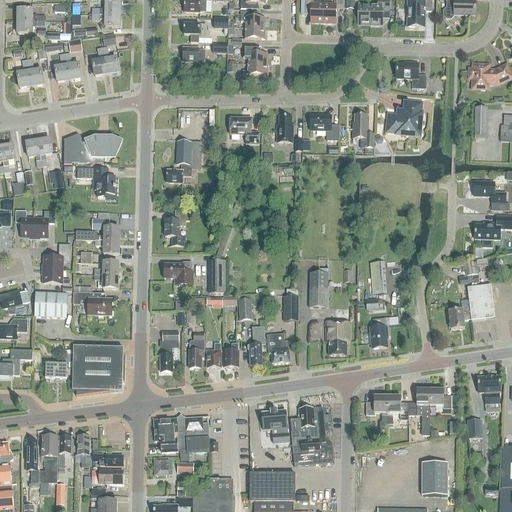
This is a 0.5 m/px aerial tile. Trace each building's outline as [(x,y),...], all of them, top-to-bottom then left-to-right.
[(87,0),(72,0),(72,17),(79,17),(79,6),(87,6),(87,0)] [(265,0),(245,0),(246,0),(240,0),(240,11),(246,11),(246,5),(265,5),(265,0)] [(312,0),(304,0),(305,15),(311,15),(310,25),(323,25),(323,5),(313,5),(312,0)] [(323,5),(323,25),(335,25),(335,11),(343,11),(343,0),(335,0),(335,5),(323,5)] [(345,0),(345,11),(354,11),(354,0),(345,0)] [(407,29),(424,29),(425,13),(432,13),(431,0),(421,0),(422,3),(407,3),(407,29)] [(443,12),(443,17),(446,20),(451,20),(454,17),(474,18),(475,3),(458,2),(458,0),(445,0),(445,2),(446,2),(446,9),(443,12)] [(184,1),(184,14),(199,14),(200,13),(205,13),(206,2),(200,2),(200,1),(184,1)] [(370,7),(370,26),(382,26),(382,13),(388,13),(389,1),(378,1),(378,8),(370,7)] [(92,10),(92,16),(105,16),(120,17),(120,5),(105,4),(105,11),(92,10)] [(357,26),(370,26),(370,7),(358,7),(357,26)] [(45,23),(45,17),(32,17),(32,11),(17,11),(17,23),(32,23),(37,23),(45,23)] [(245,23),(245,30),(264,30),(265,20),(258,19),(258,13),(240,13),(240,23),(245,23)] [(105,16),(92,16),(92,22),(100,23),(100,21),(105,21),(105,29),(120,29),(120,17),(105,16)] [(214,30),(228,31),(229,20),(214,20),(214,30)] [(32,23),(17,23),(17,35),(32,35),(32,23)] [(191,44),(190,44),(199,44),(199,40),(210,40),(210,32),(206,32),(206,26),(199,26),(184,25),(183,36),(191,36),(191,44)] [(264,30),(245,30),(245,41),(264,41),(264,30)] [(115,36),(103,38),(104,46),(116,44),(115,36)] [(68,43),(70,55),(83,52),(81,41),(68,43)] [(227,48),(227,46),(213,45),(213,54),(227,55),(227,48)] [(108,49),(103,50),(104,61),(107,76),(118,74),(116,59),(110,60),(108,49)] [(248,60),(248,66),(267,66),(268,56),(260,55),(261,49),(243,49),(243,59),(248,60)] [(104,61),(103,50),(97,51),(99,62),(92,63),(95,78),(107,76),(104,61)] [(183,50),(183,63),(198,64),(198,62),(205,62),(205,51),(199,51),(199,50),(183,50)] [(21,51),(13,52),(14,59),(22,58),(21,51)] [(38,52),(39,62),(46,61),(45,51),(38,52)] [(72,66),(71,62),(70,55),(65,56),(66,63),(69,82),(81,80),(78,65),(72,66)] [(69,82),(66,63),(65,56),(59,57),(60,64),(61,63),(62,68),(55,69),(57,84),(69,82)] [(31,88),(43,86),(41,71),(33,72),(33,68),(32,61),(27,62),(28,69),(31,88)] [(411,91),(426,91),(426,77),(418,77),(418,65),(410,65),(410,66),(396,66),(396,80),(412,81),(411,91)] [(267,66),(248,66),(248,72),(243,72),(242,83),(248,83),(248,77),(267,77),(267,66)] [(497,85),(511,79),(506,67),(494,73),(488,73),(488,67),(473,67),(473,71),(470,71),(469,80),(473,80),(473,90),(480,90),(480,92),(485,92),(485,90),(487,90),(487,85),(497,85)] [(23,74),(17,75),(19,90),(31,88),(28,69),(24,69),(22,70),(23,74)] [(395,134),(395,135),(419,138),(421,114),(420,114),(421,105),(404,103),(404,112),(398,112),(397,117),(388,117),(386,133),(395,134)] [(474,139),(486,139),(487,110),(475,110),(474,139)] [(310,117),(310,132),(326,132),(326,142),(339,143),(339,127),(331,127),(331,117),(323,117),(310,117)] [(374,156),(374,150),(374,135),(368,135),(368,124),(367,124),(367,117),(354,117),(354,124),(353,124),(352,140),(361,140),(365,140),(365,150),(365,156),(374,156)] [(511,117),(504,117),(504,127),(501,127),(500,143),(511,143),(511,117)] [(291,118),(279,118),(279,127),(277,127),(276,144),(292,144),(293,131),(291,131),(291,118)] [(251,120),(230,119),(230,136),(246,137),(246,146),(259,146),(259,134),(251,134),(251,120)] [(64,166),(72,166),(72,164),(103,165),(103,164),(103,159),(116,160),(116,159),(115,159),(122,143),(113,139),(113,135),(95,135),(95,139),(82,144),(79,137),(78,136),(77,136),(64,141),(64,166)] [(50,141),(38,142),(42,169),(47,168),(46,161),(45,156),(52,155),(50,141)] [(36,158),(36,163),(37,170),(42,169),(38,142),(26,144),(28,159),(36,158)] [(167,172),(166,185),(182,185),(183,178),(191,178),(191,173),(190,173),(190,171),(200,171),(200,160),(205,161),(206,145),(177,144),(176,166),(183,166),(183,172),(167,172)] [(12,146),(0,148),(0,149),(2,163),(3,168),(4,175),(5,180),(10,179),(9,175),(10,174),(8,162),(14,161),(12,146)] [(77,170),(77,180),(95,181),(95,188),(98,188),(97,200),(105,200),(105,197),(115,198),(115,178),(107,178),(108,171),(77,170)] [(64,189),(62,172),(55,173),(58,190),(64,189)] [(33,186),(32,173),(25,174),(26,187),(33,186)] [(13,186),(14,198),(25,196),(22,174),(16,175),(18,185),(13,186)] [(494,184),(474,183),(474,198),(491,199),(491,205),(503,205),(503,213),(509,213),(509,205),(505,205),(505,195),(494,194),(494,184)] [(21,240),(35,240),(35,220),(26,220),(26,213),(15,212),(15,224),(21,225),(21,240)] [(35,220),(35,240),(48,240),(48,225),(55,226),(55,213),(44,213),(44,220),(35,220)] [(178,222),(165,222),(165,239),(172,239),(172,247),(184,248),(185,238),(178,238),(179,228),(185,228),(185,223),(190,223),(190,216),(185,216),(186,213),(175,213),(175,219),(179,219),(178,222)] [(0,228),(1,227),(10,228),(10,215),(0,214),(0,228)] [(492,242),(499,242),(500,231),(511,231),(511,218),(496,218),(496,225),(483,225),(483,226),(475,226),(474,241),(482,241),(482,249),(492,249),(492,242)] [(92,231),(100,231),(100,227),(109,227),(109,221),(92,221),(92,231)] [(227,228),(217,256),(225,259),(236,231),(227,228)] [(96,237),(95,243),(119,243),(119,230),(104,230),(104,238),(96,237)] [(119,243),(95,243),(95,248),(103,248),(103,256),(119,257),(119,243)] [(43,258),(43,272),(63,272),(63,263),(70,264),(70,253),(58,252),(58,259),(43,258)] [(209,295),(225,295),(225,262),(209,262),(209,295)] [(95,272),(94,277),(118,278),(118,265),(103,264),(103,272),(95,272)] [(183,267),(164,267),(164,280),(176,280),(176,287),(192,287),(192,264),(183,264),(183,267)] [(384,264),(370,265),(372,296),(386,295),(384,264)] [(478,276),(476,264),(465,265),(464,265),(466,277),(467,277),(478,276)] [(43,272),(42,285),(70,286),(70,281),(63,281),(63,272),(43,272)] [(352,283),(352,272),(343,272),(343,283),(352,283)] [(310,275),(309,309),(326,310),(327,276),(310,275)] [(118,278),(94,277),(94,283),(102,283),(102,291),(118,291),(118,278)] [(462,312),(448,313),(450,331),(464,330),(463,322),(471,321),(471,322),(471,320),(490,318),(490,316),(494,316),(494,319),(495,319),(491,286),(467,289),(468,301),(470,311),(462,312)] [(19,295),(18,293),(0,297),(0,298),(3,311),(7,310),(8,316),(15,316),(15,308),(22,306),(29,304),(27,293),(19,295)] [(35,294),(34,319),(66,320),(67,296),(35,294)] [(100,301),(101,295),(79,294),(74,294),(73,305),(79,305),(79,301),(84,301),(88,301),(88,303),(88,317),(111,317),(111,301),(100,301)] [(250,297),(238,298),(238,302),(239,322),(252,322),(251,301),(250,297)] [(285,299),(285,323),(298,323),(298,299),(285,299)] [(188,309),(205,310),(205,300),(189,300),(188,309)] [(365,301),(366,312),(378,311),(377,300),(365,301)] [(178,302),(178,311),(187,312),(187,302),(178,302)] [(373,329),(370,329),(372,351),(387,349),(386,336),(387,336),(386,328),(385,320),(373,321),(373,329)] [(27,334),(27,321),(13,321),(13,328),(0,327),(0,340),(17,341),(17,334),(27,334)] [(328,357),(346,357),(347,344),(350,344),(350,323),(326,323),(326,344),(329,344),(328,357)] [(249,347),(247,348),(247,352),(249,353),(250,368),(262,367),(261,346),(263,346),(262,329),(252,329),(253,346),(249,347)] [(178,334),(162,334),(163,357),(160,357),(160,374),(172,374),(172,359),(179,359),(178,334)] [(189,370),(201,370),(201,359),(203,359),(203,352),(203,335),(193,335),(193,352),(189,352),(189,370)] [(267,337),(268,356),(271,356),(272,366),(289,365),(288,347),(285,347),(284,336),(267,337)] [(207,353),(207,370),(220,370),(220,346),(214,346),(214,353),(207,353)] [(224,353),(224,370),(237,370),(237,346),(231,346),(231,353),(224,353)] [(67,370),(67,366),(61,366),(61,363),(52,363),(52,365),(45,365),(45,380),(67,381),(67,377),(73,377),(72,393),(75,393),(76,398),(117,393),(117,389),(122,388),(122,384),(125,384),(125,358),(123,358),(123,350),(73,349),(73,370),(67,370)] [(10,361),(2,361),(2,367),(0,366),(0,379),(13,380),(13,377),(19,378),(20,362),(32,362),(32,352),(10,351),(10,361)] [(500,393),(499,377),(477,379),(478,395),(484,394),(485,406),(499,405),(499,393),(500,393)] [(422,437),(429,437),(430,410),(430,391),(416,391),(416,405),(408,404),(408,417),(422,418),(422,437)] [(435,410),(435,408),(442,408),(442,411),(451,411),(451,398),(443,398),(443,391),(430,391),(430,410),(435,410)] [(382,417),(387,417),(387,398),(374,398),(374,404),(366,404),(366,417),(374,417),(374,415),(382,415),(382,417)] [(400,398),(387,398),(387,417),(386,426),(392,426),(392,415),(400,415),(400,422),(408,422),(408,417),(408,404),(400,404),(400,398)] [(291,434),(291,440),(293,457),(293,468),(333,465),(332,458),(331,445),(326,440),(324,439),(325,439),(324,438),(324,433),(324,432),(323,424),(323,423),(322,415),(323,415),(323,414),(322,414),(322,409),(298,411),(299,420),(290,421),(291,434)] [(270,413),(261,414),(263,432),(272,432),(277,431),(278,436),(287,436),(287,430),(285,412),(277,413),(276,412),(276,413),(271,413),(271,412),(270,412),(270,413)] [(160,443),(161,455),(178,454),(179,454),(179,456),(179,463),(188,462),(188,455),(193,455),(209,454),(209,442),(208,425),(203,425),(203,419),(185,420),(177,421),(176,421),(154,422),(155,443),(160,443)] [(482,439),(481,421),(467,422),(468,440),(482,439)] [(278,436),(272,437),(273,446),(289,445),(288,436),(287,436),(278,436)] [(39,485),(45,485),(57,485),(57,458),(58,447),(58,443),(58,439),(42,438),(41,458),(44,458),(43,468),(45,468),(44,473),(39,473),(39,485)] [(77,457),(81,457),(81,469),(91,470),(91,457),(89,457),(89,438),(78,438),(77,457)] [(59,443),(58,443),(58,447),(59,447),(59,460),(58,470),(64,470),(64,460),(64,456),(70,456),(71,439),(59,439),(59,443)] [(36,450),(36,443),(27,443),(27,450),(26,450),(26,459),(27,459),(27,473),(32,473),(31,485),(39,485),(39,473),(36,473),(36,459),(37,459),(37,450),(36,450)] [(0,511),(13,511),(14,511),(10,467),(9,467),(9,462),(10,462),(12,461),(12,457),(9,456),(8,445),(0,445),(0,511)] [(511,449),(502,450),(501,490),(503,491),(511,490),(511,449)] [(106,468),(123,468),(123,457),(106,457),(106,463),(103,463),(103,456),(93,456),(93,463),(99,463),(99,468),(106,468)] [(153,461),(154,478),(166,477),(172,477),(171,460),(165,460),(153,461)] [(177,464),(177,475),(193,475),(193,465),(177,464)] [(423,464),(422,497),(447,497),(448,464),(423,464)] [(105,486),(122,486),(123,477),(119,477),(119,472),(100,472),(99,485),(105,485),(105,486)] [(254,503),(293,503),(295,503),(295,475),(250,475),(250,503),(254,503)] [(192,509),(192,511),(232,511),(232,492),(217,492),(217,481),(210,481),(210,491),(198,491),(197,498),(192,498),(192,499),(192,509)] [(56,498),(64,498),(64,487),(56,487),(56,498)] [(177,497),(185,497),(185,488),(177,488),(177,497)] [(511,511),(511,490),(503,491),(502,511),(511,511)] [(178,499),(178,508),(192,509),(192,499),(178,499)] [(98,511),(91,511),(90,511),(115,511),(116,502),(99,501),(98,511)] [(292,511),(293,503),(254,503),(253,511),(292,511)]
